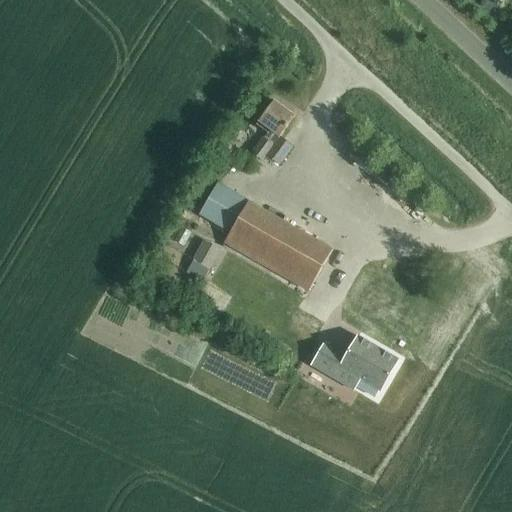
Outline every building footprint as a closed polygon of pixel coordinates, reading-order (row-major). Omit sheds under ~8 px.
[(279,138),(295,117),(274,102),(256,126),(267,134),(264,139),(263,139),(251,155),(261,162),(266,156),(279,138)] [(293,148),(279,138),(266,156),(280,166),(293,148)] [(224,243),(308,292),(332,251),(218,185),(200,216),(230,233),(224,243)] [(186,273),(202,282),(220,250),(204,241),(186,273)] [(381,318),(398,328),(415,300),(398,290),(398,289),(374,275),(356,304),(357,304),(347,321),(359,328),(364,320),(376,327),(381,318)] [(335,380),(357,393),(359,388),(374,397),(378,391),(380,392),(398,361),(358,337),(346,358),(324,345),(316,359),(339,373),(335,380)]
